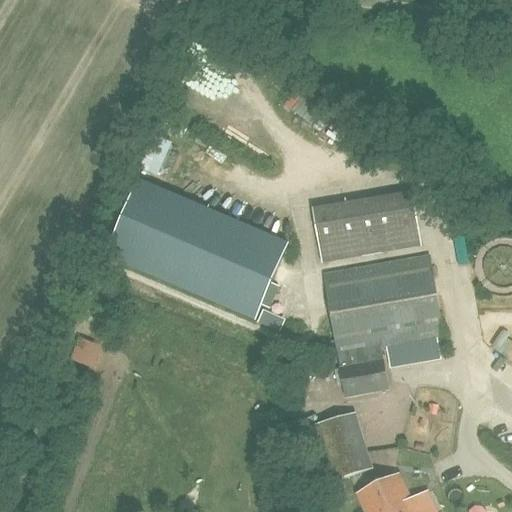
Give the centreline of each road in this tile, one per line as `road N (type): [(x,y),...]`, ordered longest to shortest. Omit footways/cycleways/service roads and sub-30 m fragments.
road 1 (track): [(108,511),(165,342),(227,376)]
road 2 (track): [(305,411),(217,419),(227,511)]
road 3 (unclassified): [(511,25),(359,0)]
